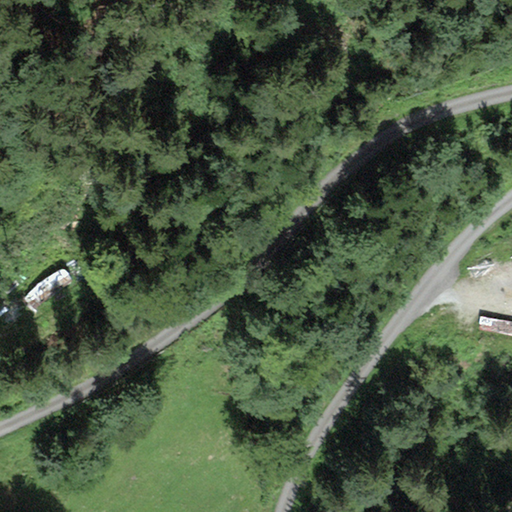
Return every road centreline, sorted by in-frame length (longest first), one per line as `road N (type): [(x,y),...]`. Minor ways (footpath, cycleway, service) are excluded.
road 1 (unclassified): [(0,429),(118,369),(221,298),(356,158),(418,120),(511,92)]
road 2 (unclassified): [(282,511),(337,404),(464,241),(511,198)]
road 3 (track): [(0,253),(85,151)]
